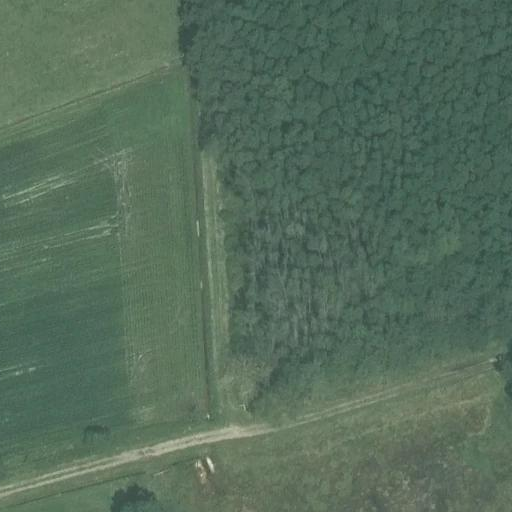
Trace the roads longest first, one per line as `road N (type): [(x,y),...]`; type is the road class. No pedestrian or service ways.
road 1 (track): [(221,435),(311,420),(511,359)]
road 2 (track): [(0,492),(221,435)]
